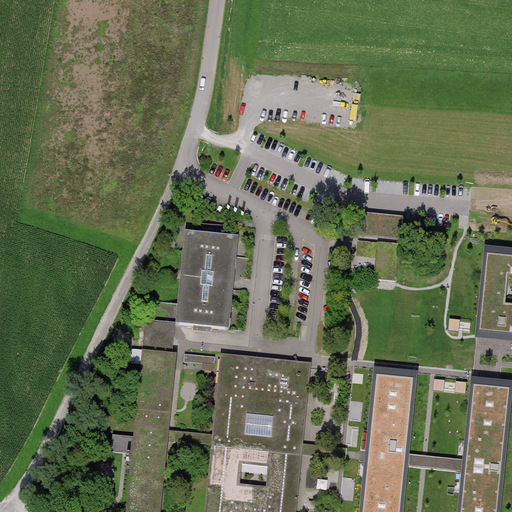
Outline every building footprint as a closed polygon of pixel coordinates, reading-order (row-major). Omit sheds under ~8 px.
[(403,241),(405,218),(361,214),(359,237),(403,241)] [(178,326),(229,331),(238,239),(187,234),(178,326)] [(374,281),(396,283),(399,246),(359,242),(357,257),(376,259),(374,281)] [(476,337),(511,340),(511,247),(485,245),(476,337)] [(127,511),(161,511),(168,444),(169,432),(176,355),(142,352),(127,511)] [(214,373),(216,357),(187,354),(186,362),(206,364),(205,372),(214,373)] [(303,444),(310,365),(220,357),(212,436),(211,448),(205,511),(296,511),(302,456),(303,444)] [(365,462),(360,511),(404,511),(409,466),(410,454),(419,373),(374,369),(366,450),(365,462)] [(501,511),(511,398),(511,382),(471,379),(463,461),(462,473),(458,511),(501,511)] [(168,444),(211,448),(212,436),(169,432),(168,444)] [(302,456),(365,462),(366,450),(303,444),(302,456)] [(409,466),(462,473),(463,461),(410,454),(409,466)]
